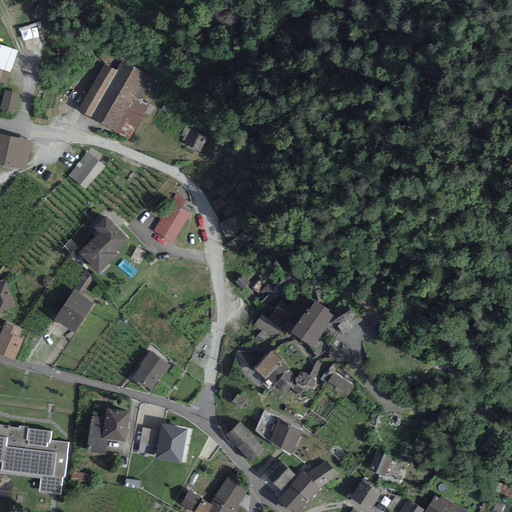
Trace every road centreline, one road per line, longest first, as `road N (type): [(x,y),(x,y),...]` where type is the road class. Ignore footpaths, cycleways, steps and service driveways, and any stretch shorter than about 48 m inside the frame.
road 1 (residential): [(0,124),(104,144),(165,167),(190,187),(214,247),(218,300),(205,421)]
road 2 (residential): [(205,421),(0,355)]
